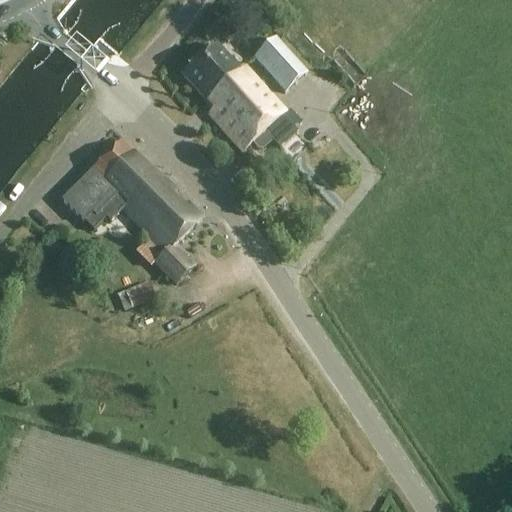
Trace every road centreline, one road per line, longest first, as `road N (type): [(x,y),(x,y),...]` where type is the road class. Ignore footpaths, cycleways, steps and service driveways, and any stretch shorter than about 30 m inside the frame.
road 1 (tertiary): [(429,511),(244,234),(150,117),(122,95)]
road 2 (unclassified): [(0,235),(122,95)]
road 3 (tertiary): [(122,95),(48,31),(27,0)]
road 4 (unclassified): [(122,95),(196,0)]
